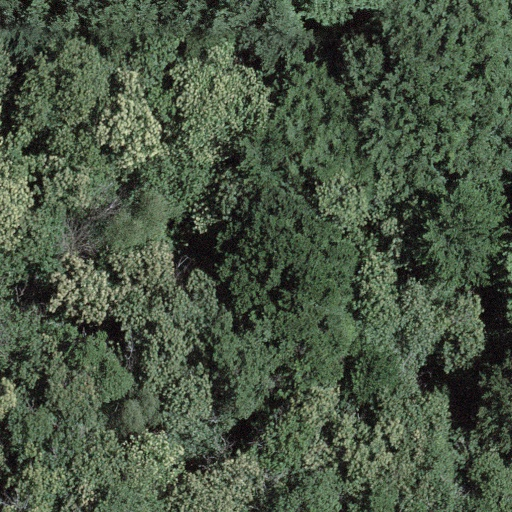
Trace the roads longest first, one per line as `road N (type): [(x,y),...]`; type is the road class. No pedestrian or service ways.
road 1 (track): [(511,152),(387,100)]
road 2 (track): [(387,100),(511,104)]
